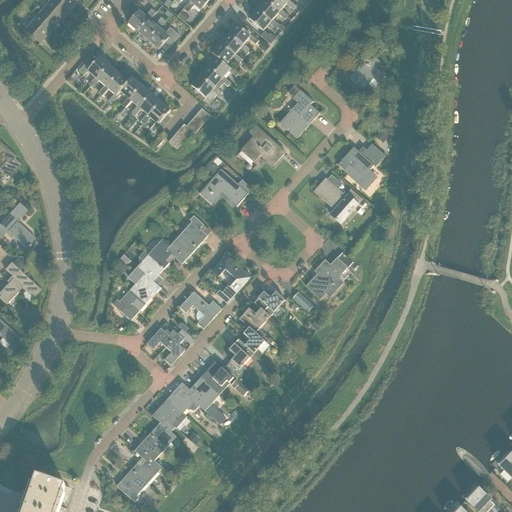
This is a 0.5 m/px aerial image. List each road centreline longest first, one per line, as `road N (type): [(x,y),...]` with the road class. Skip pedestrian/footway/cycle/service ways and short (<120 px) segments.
road 1 (residential): [(276,205),(353,117),(313,82),(356,33)]
road 2 (unclassified): [(57,333),(69,266),(59,198),(19,125)]
road 3 (residential): [(80,511),(94,456),(166,380)]
road 4 (residential): [(131,346),(222,246),(241,248)]
road 5 (residential): [(166,380),(268,275)]
road 6 (residential): [(19,125),(106,27)]
